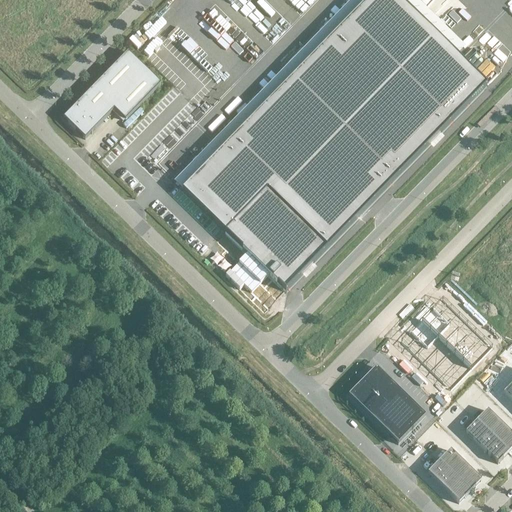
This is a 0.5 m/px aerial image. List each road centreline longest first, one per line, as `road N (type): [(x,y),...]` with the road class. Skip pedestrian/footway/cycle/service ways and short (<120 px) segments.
road 1 (unclassified): [(511,97),(267,349)]
road 2 (unclassified): [(28,119),(267,349)]
road 3 (unclassified): [(511,188),(314,393)]
road 4 (unclassified): [(314,393),(434,511)]
road 5 (unclassified): [(28,119),(146,0)]
